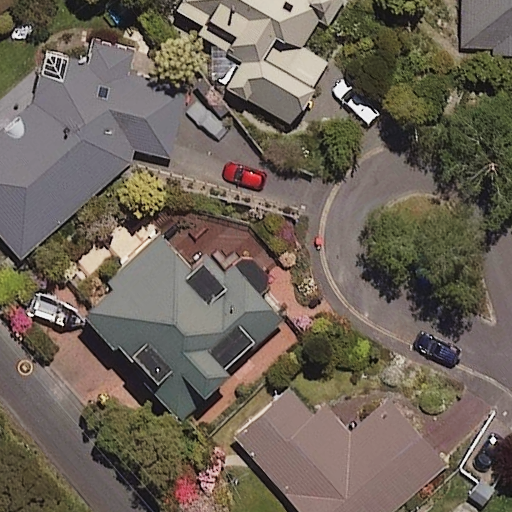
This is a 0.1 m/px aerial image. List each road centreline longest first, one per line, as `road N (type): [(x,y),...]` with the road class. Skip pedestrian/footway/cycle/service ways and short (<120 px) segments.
road 1 (residential): [(351,214),(385,175),(413,167),(441,175),(463,190),(494,240),(511,293)]
road 2 (residential): [(511,356),(400,310),(363,275),(349,244),(351,214)]
road 3 (unclassified): [(112,511),(0,382)]
